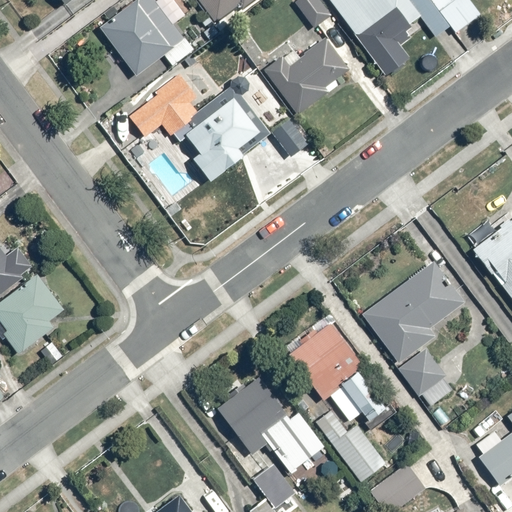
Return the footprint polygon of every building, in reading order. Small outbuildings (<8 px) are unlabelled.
[(184,40),(152,0),(136,0),(99,27),(135,76),(184,40)] [(198,0),(215,23),(238,6),(242,11),(256,0),(198,0)] [(333,18),(320,0),(296,0),(294,2),(315,31),(333,18)] [(328,0),(383,74),(407,56),(399,47),(414,36),(407,26),(420,16),(408,0),(328,0)] [(430,0),(451,27),(455,33),(480,15),(469,0),(430,0)] [(281,57),(262,70),(295,115),(327,91),(323,88),(349,70),(325,39),(289,66),(281,57)] [(180,75),(128,116),(143,136),(160,123),(175,143),(184,136),(197,153),(190,158),(209,181),(269,134),(231,86),(197,111),(190,103),(197,98),(180,75)] [(309,142),(289,119),(276,130),(295,154),(309,142)] [(511,218),(473,247),(511,298),(511,218)] [(5,254),(0,247),(0,294),(23,278),(21,275),(31,267),(16,247),(5,254)] [(464,302),(432,261),(359,313),(397,363),(435,334),(429,327),(464,302)] [(63,309),(34,272),(0,299),(0,323),(20,351),(52,326),(48,320),(63,309)] [(392,403),(328,323),(285,355),(323,401),(331,394),(358,427),(392,403)] [(453,390),(426,349),(398,368),(425,408),(453,390)] [(0,403),(14,393),(0,374),(0,403)] [(257,377),(216,409),(249,453),(265,441),(289,474),(324,446),(298,413),(289,420),(257,377)] [(346,430),(329,409),(314,421),(361,482),(384,463),(354,424),(346,430)] [(511,410),(506,415),(511,424),(511,432),(478,457),(500,487),(511,477),(511,410)] [(392,511),(424,488),(404,461),(367,489),(385,511),(392,511)] [(296,492),(271,462),(250,478),(275,509),(296,492)] [(203,511),(191,511),(178,493),(152,511),(203,511),(204,511),(203,511)] [(273,511),(264,500),(249,511),(273,511)]
